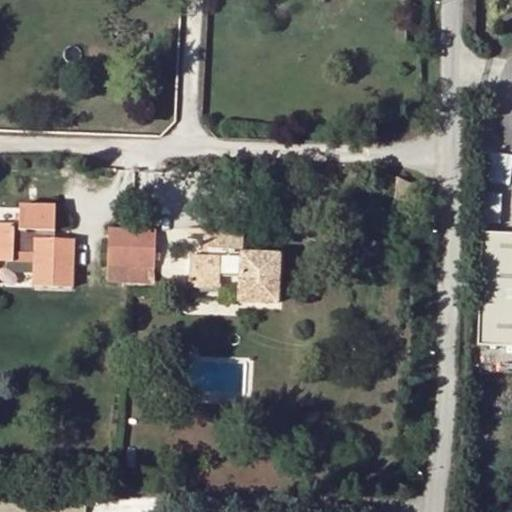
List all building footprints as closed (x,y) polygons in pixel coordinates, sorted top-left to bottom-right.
[(418,188),(395,177),(394,199),(417,206),(418,188)] [(0,259),(34,260),(33,291),(68,292),(68,268),(69,246),(52,246),(54,211),(18,209),(17,232),(0,231),(0,259)] [(239,306),(277,307),(278,261),(240,260),(241,235),(209,236),(208,261),(189,262),(189,272),(189,284),(218,286),(218,279),(239,280),(239,306)] [(109,236),(107,270),(130,270),(131,237),(109,236)] [(130,270),(153,271),(154,237),(131,237),(130,270)] [(511,239),(483,239),(481,349),(511,349),(511,239)]
